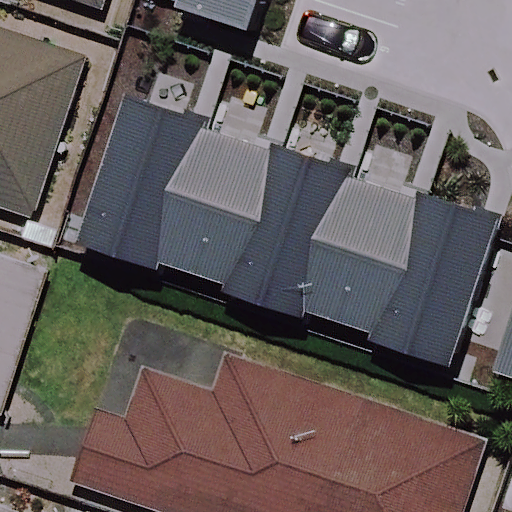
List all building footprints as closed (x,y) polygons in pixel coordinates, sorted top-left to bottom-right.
[(58,0),(113,18),(118,0),(58,0)] [(282,0),(195,0),(188,24),(266,51),(282,0)] [(0,210),(39,223),(93,62),(0,30),(0,210)] [(506,239),(142,116),(95,264),(460,378),(506,239)] [(47,268),(0,254),(0,414),(3,416),(47,268)] [(464,511),(485,452),(238,367),(226,400),(122,364),(80,484),(161,511),(464,511)] [(511,511),(511,389),(467,511),(511,511)]
